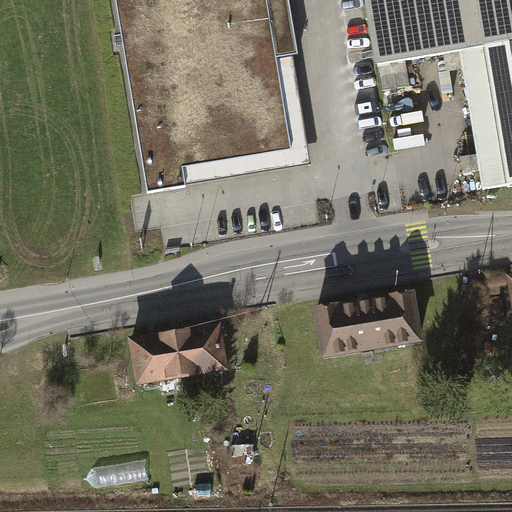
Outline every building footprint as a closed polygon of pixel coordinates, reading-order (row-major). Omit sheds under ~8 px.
[(183,170),(292,152),(277,59),(297,56),(288,0),(115,0),(148,194),(186,187),(183,170)] [(511,0),(365,0),(377,68),(443,57),(461,54),(511,45),(511,0)] [(511,192),(511,45),(461,54),(443,57),(447,77),(464,75),(478,159),(460,162),(463,179),(479,176),(483,197),(511,192)] [(418,298),(315,312),(321,362),(424,348),(418,298)] [(220,330),(173,336),(179,386),(226,380),(220,330)] [(173,336),(126,341),(132,391),(179,386),(173,336)]
